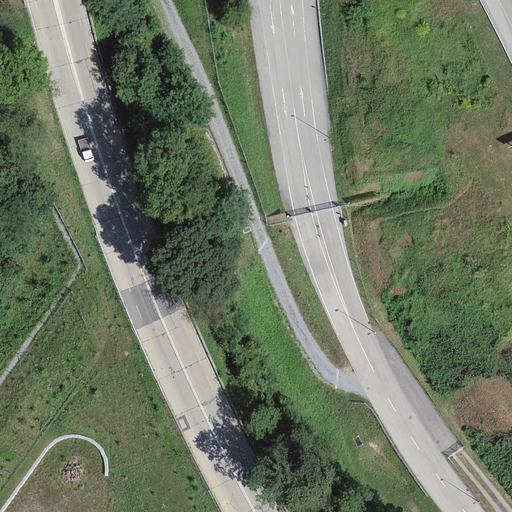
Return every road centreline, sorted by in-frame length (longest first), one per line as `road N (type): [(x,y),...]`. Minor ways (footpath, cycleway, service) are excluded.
road 1 (primary): [(253,511),(141,272),(55,0)]
road 2 (unclassified): [(311,212),(345,316),(410,445),(463,511)]
road 3 (motorway): [(284,41),(311,212)]
